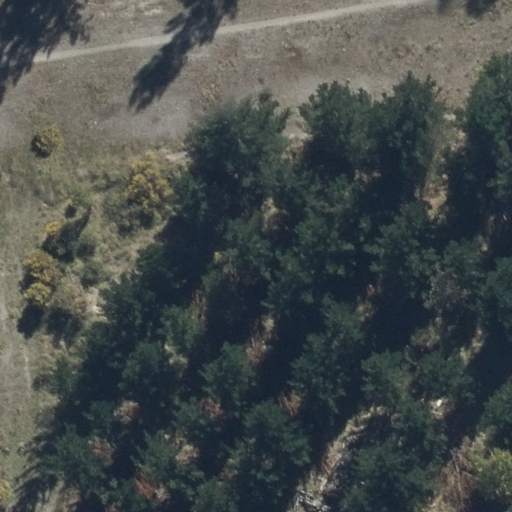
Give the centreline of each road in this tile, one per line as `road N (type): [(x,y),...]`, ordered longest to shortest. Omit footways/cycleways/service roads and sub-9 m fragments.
road 1 (track): [(213,0),(0,30)]
road 2 (track): [(17,511),(0,389)]
